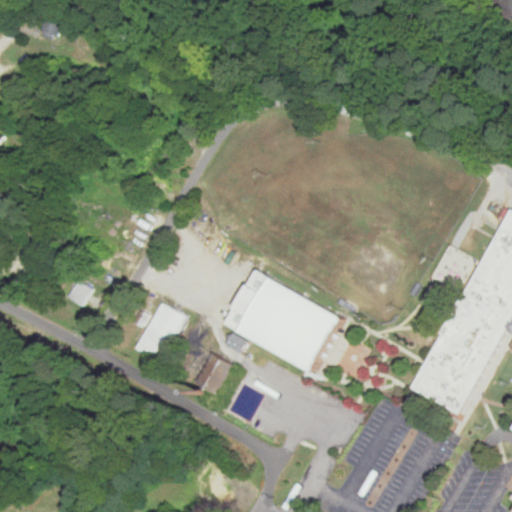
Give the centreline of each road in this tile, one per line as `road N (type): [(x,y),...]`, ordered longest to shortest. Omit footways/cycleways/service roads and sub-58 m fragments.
road 1 (residential): [(260,507),(273,465),(261,445),(0,299)]
road 2 (residential): [(257,107),(199,169),(96,349)]
